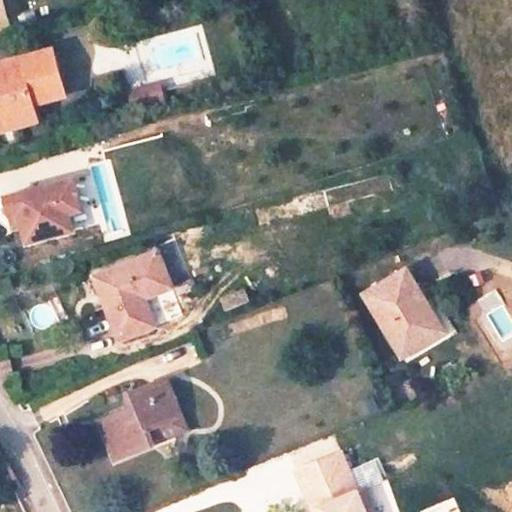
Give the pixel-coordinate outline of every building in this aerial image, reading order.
[(0,0),(0,41),(17,36),(11,18),(13,18),(7,0),(0,0)] [(58,92),(45,52),(0,67),(0,123),(5,122),(11,130),(32,124),(25,103),(58,92)] [(152,102),(150,95),(157,93),(155,85),(124,95),(129,109),(152,102)] [(164,111),(157,93),(150,95),(152,102),(156,114),(164,111)] [(0,134),(11,130),(5,122),(0,123),(0,134)] [(83,223),(70,184),(1,205),(5,225),(19,223),(29,255),(61,247),(56,230),(83,223)] [(138,300),(167,291),(157,258),(92,275),(109,336),(145,327),(138,300)] [(418,312),(422,306),(404,276),(363,299),(381,331),(420,316),(418,312)] [(228,311),(253,301),(247,287),(222,297),(228,311)] [(437,344),(420,316),(381,331),(400,364),(437,344)] [(191,417),(172,379),(132,395),(137,407),(100,424),(119,462),(157,446),(153,434),(191,417)] [(368,511),(346,448),(329,454),(337,476),(314,484),(323,511),(368,511)] [(337,476),(329,454),(300,464),(317,511),(323,511),(314,484),(337,476)] [(364,486),(381,477),(373,461),(356,470),(364,486)]
